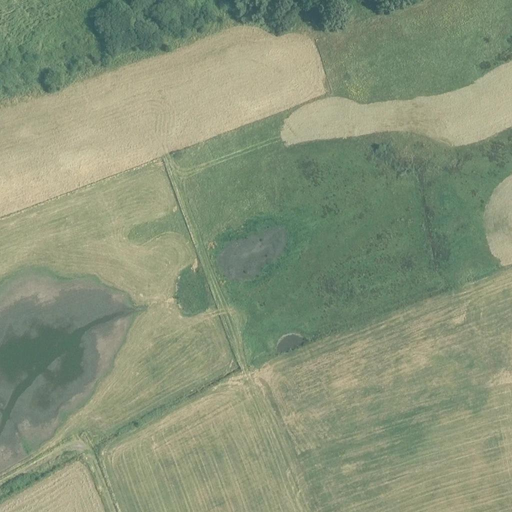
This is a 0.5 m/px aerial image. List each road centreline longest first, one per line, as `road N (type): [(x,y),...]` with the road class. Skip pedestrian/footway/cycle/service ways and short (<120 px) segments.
road 1 (track): [(156,134),(301,511)]
road 2 (track): [(61,0),(62,13),(42,38),(39,95),(156,134),(219,26),(214,0)]
road 3 (track): [(0,487),(79,444),(110,511)]
